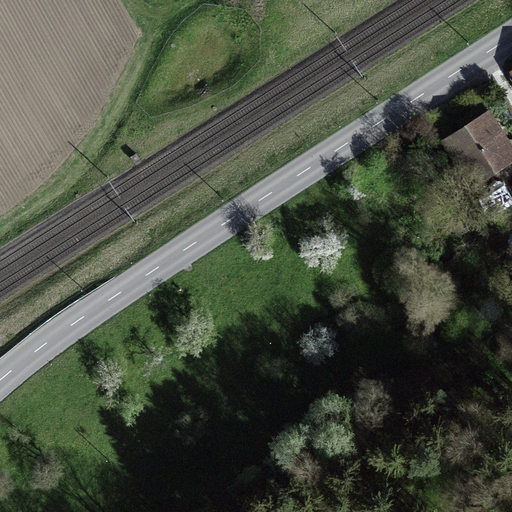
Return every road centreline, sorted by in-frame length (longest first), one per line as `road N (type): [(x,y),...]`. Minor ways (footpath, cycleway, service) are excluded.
road 1 (tertiary): [(511,38),(0,378)]
road 2 (track): [(187,0),(155,30),(98,134),(61,175),(0,218)]
